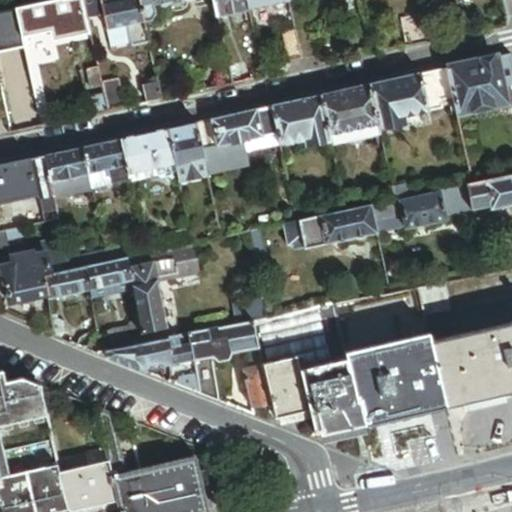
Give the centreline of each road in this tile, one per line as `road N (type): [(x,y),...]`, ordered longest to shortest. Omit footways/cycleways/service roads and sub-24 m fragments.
road 1 (residential): [(511,38),(0,152)]
road 2 (unclassified): [(0,331),(284,444),(310,466),(324,511)]
road 3 (residential): [(511,473),(342,511)]
